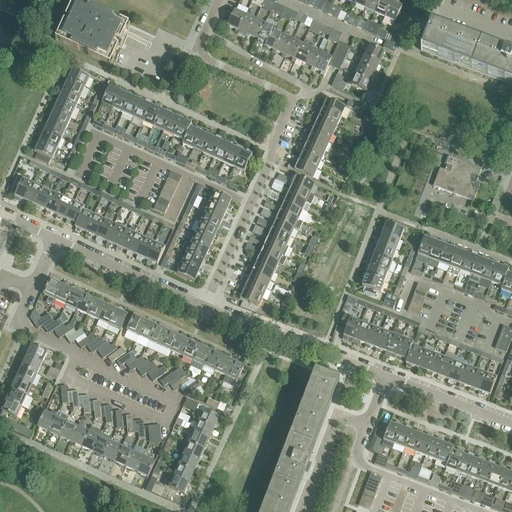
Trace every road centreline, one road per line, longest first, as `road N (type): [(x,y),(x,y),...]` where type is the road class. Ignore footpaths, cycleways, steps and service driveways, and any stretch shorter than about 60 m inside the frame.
road 1 (residential): [(204,306),(291,99),(204,56),(200,48),(220,0)]
road 2 (residential): [(386,375),(204,306)]
road 3 (residential): [(204,306),(54,240)]
road 4 (residential): [(78,355),(16,325),(54,240)]
road 5 (residential): [(511,422),(386,375)]
road 6 (residential): [(383,475),(356,457),(386,375)]
